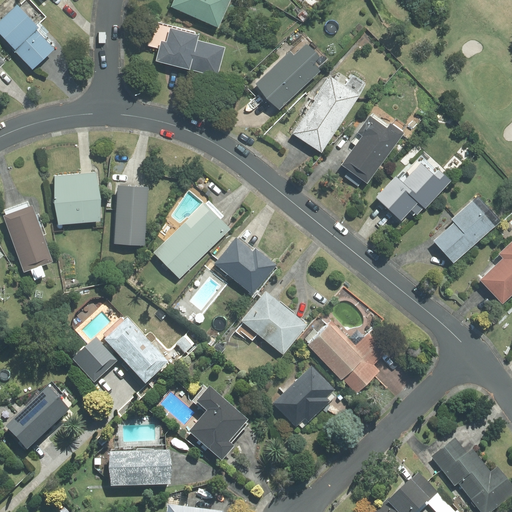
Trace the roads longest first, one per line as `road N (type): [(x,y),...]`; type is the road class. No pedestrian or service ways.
road 1 (residential): [(468,350),(232,154),(188,130),(106,113)]
road 2 (residential): [(304,511),(468,350)]
